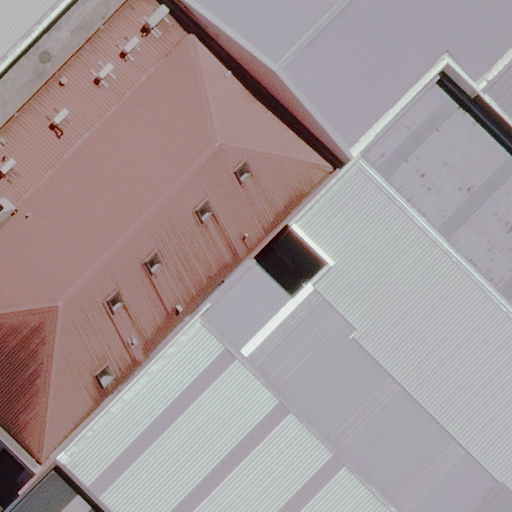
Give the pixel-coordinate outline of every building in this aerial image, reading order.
[(0,0),(0,67),(68,0),(0,0)] [(511,0),(103,0),(92,10),(107,26),(273,197),(366,111),(391,136),(511,19),(511,0)] [(511,19),(392,135),(511,259),(511,19)] [(0,459),(199,269),(273,197),(107,26),(0,129),(0,459)] [(511,262),(366,111),(199,269),(431,511),(476,511),(511,477),(511,262)] [(430,511),(199,269),(0,459),(0,485),(25,511),(430,511)] [(0,511),(25,511),(0,485),(0,511)]
